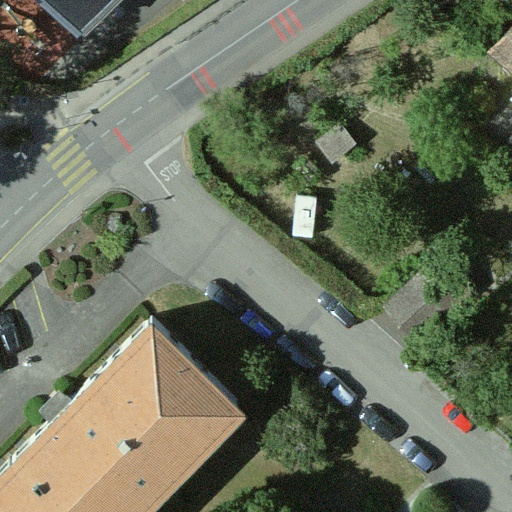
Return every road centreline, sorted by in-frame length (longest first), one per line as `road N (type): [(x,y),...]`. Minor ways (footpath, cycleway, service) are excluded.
road 1 (residential): [(118,125),(195,220),(511,510)]
road 2 (tertiary): [(118,125),(300,0)]
road 3 (tertiary): [(18,212),(118,125)]
